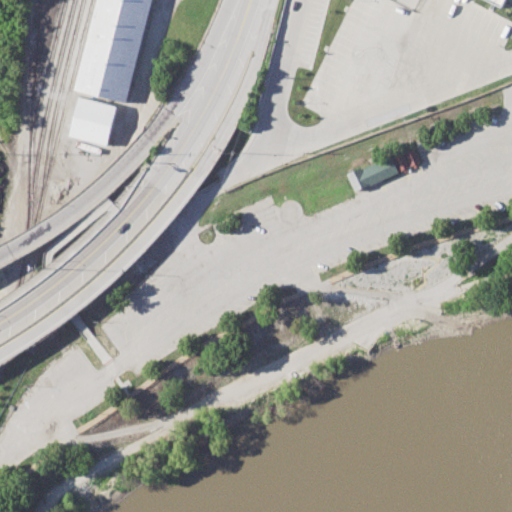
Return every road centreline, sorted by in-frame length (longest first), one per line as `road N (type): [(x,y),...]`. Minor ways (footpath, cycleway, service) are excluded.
road 1 (motorway): [(0,353),(114,271),(197,178)]
road 2 (tertiary): [(153,184),(183,144),(247,0)]
road 3 (tertiary): [(0,321),(50,287),(153,184)]
road 4 (motorway): [(197,178),(231,121),(274,0)]
road 5 (motorway): [(131,157),(53,228),(0,256)]
road 6 (motorway): [(223,63),(131,157)]
